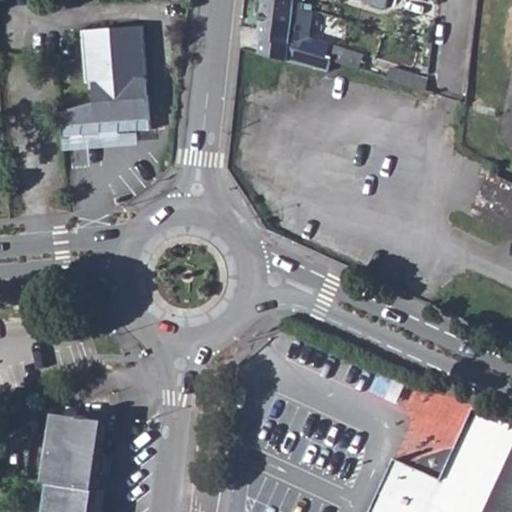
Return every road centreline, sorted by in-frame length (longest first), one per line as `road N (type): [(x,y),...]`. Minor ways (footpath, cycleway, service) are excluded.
road 1 (tertiary): [(511,369),(245,253)]
road 2 (tertiary): [(242,305),(299,299),(511,395)]
road 3 (tertiary): [(217,0),(199,155)]
road 4 (tertiary): [(139,231),(0,250)]
road 5 (tertiary): [(0,272),(63,265),(122,278)]
